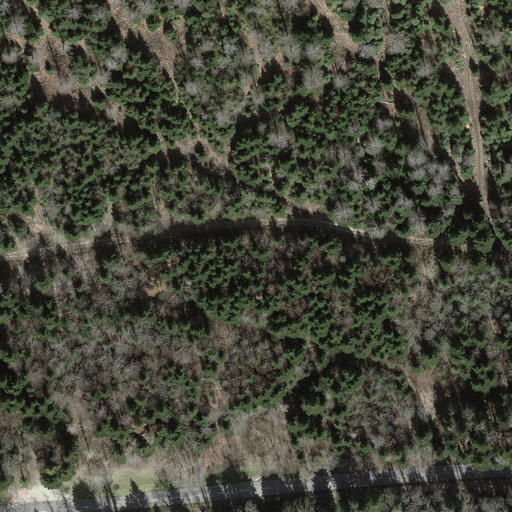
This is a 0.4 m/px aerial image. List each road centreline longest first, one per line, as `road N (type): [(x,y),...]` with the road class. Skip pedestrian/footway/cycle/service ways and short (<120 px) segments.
road 1 (track): [(0,257),(286,221),(511,258)]
road 2 (secondary): [(511,471),(33,511)]
